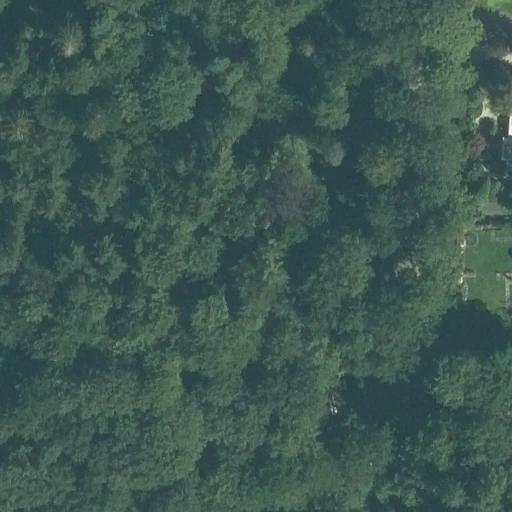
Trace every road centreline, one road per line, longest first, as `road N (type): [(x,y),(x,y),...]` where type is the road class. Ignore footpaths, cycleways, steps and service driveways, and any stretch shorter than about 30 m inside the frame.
road 1 (tertiary): [(0,478),(398,394)]
road 2 (residential): [(398,394),(422,0)]
